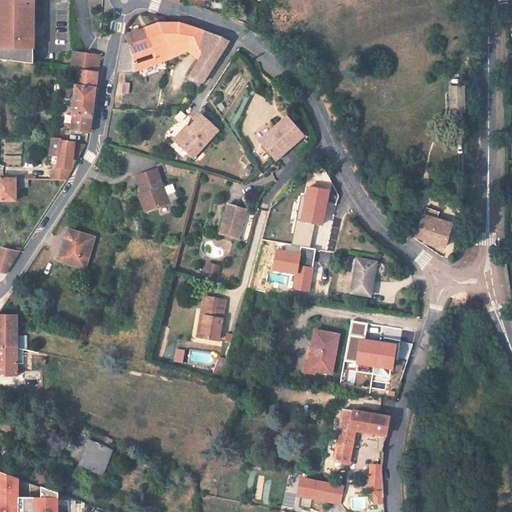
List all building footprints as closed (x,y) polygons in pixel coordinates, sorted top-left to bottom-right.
[(0,0),(0,59),(32,63),(32,0),(0,0)] [(229,41),(223,39),(172,21),(157,22),(166,52),(163,65),(202,54),(191,70),(204,79),(229,41)] [(130,73),(163,65),(166,52),(157,22),(145,27),(152,48),(133,54),(130,73)] [(117,71),(130,73),(133,54),(152,48),(145,27),(126,34),(129,42),(122,42),(117,71)] [(81,67),(98,70),(101,50),(100,50),(77,47),(74,65),(81,67)] [(73,97),(94,101),(98,70),(81,67),(78,83),(76,83),(73,97)] [(128,93),(130,82),(123,81),(121,92),(128,93)] [(449,112),(465,111),(464,84),(448,84),(449,112)] [(71,128),(89,131),(94,101),(73,97),(71,112),(74,113),(71,128)] [(173,119),(179,123),(185,115),(179,110),(173,119)] [(188,125),(189,126),(177,139),(192,153),(217,125),(201,110),(188,125)] [(51,122),(51,113),(42,113),(42,121),(51,122)] [(274,128),(275,129),(264,141),(277,155),(303,130),(288,115),(274,128)] [(184,122),(173,135),(177,139),(189,126),(188,125),(184,122)] [(275,129),(274,128),(272,125),(260,137),(264,141),(275,129)] [(61,153),(63,139),(63,136),(54,136),(52,152),(61,153)] [(58,169),(57,179),(66,179),(73,168),(74,156),(80,157),(87,143),(63,139),(61,153),(58,169)] [(146,205),(167,197),(155,164),(134,171),(146,205)] [(15,178),(0,178),(0,200),(15,201),(15,178)] [(247,202),(229,197),(222,225),(239,230),(247,202)] [(425,207),(415,238),(443,249),(451,225),(438,220),(440,213),(425,207)] [(85,266),(94,235),(75,230),(67,227),(58,258),(85,266)] [(2,256),(0,255),(0,271),(5,273),(19,251),(4,247),(2,256)] [(369,292),(373,259),(353,257),(350,290),(369,292)] [(204,275),(218,277),(220,264),(206,262),(204,275)] [(224,296),(202,292),(199,311),(203,312),(199,333),(217,336),(224,296)] [(0,315),(0,375),(17,376),(16,315),(0,315)] [(309,345),(305,364),(332,371),(341,332),(318,327),(313,346),(309,345)] [(182,363),(184,349),(176,348),(174,362),(182,363)] [(213,373),(221,375),(225,358),(217,356),(213,373)] [(349,453),(352,435),(354,428),(349,427),(353,408),(338,406),(336,414),(342,416),(335,458),(348,460),(349,453)] [(386,434),(389,415),(353,408),(349,427),(354,428),(386,434)] [(78,461),(100,470),(110,445),(88,436),(78,461)] [(378,495),(383,496),(381,471),(382,466),(369,465),(369,480),(372,480),(373,491),(374,491),(378,495)] [(55,511),(56,494),(0,473),(0,511),(55,511)] [(295,496),(340,505),(344,485),(299,476),(295,496)]
